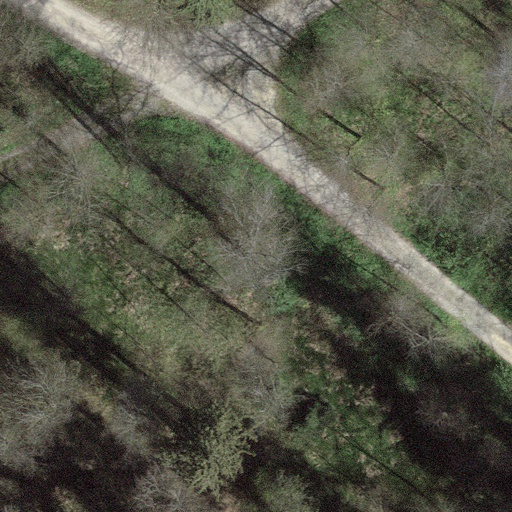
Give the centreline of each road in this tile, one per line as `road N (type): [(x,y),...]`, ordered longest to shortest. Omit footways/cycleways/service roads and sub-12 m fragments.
road 1 (track): [(173,86),(429,279),(511,353)]
road 2 (track): [(0,164),(173,86)]
road 3 (track): [(173,86),(28,0)]
road 4 (track): [(316,0),(173,86)]
